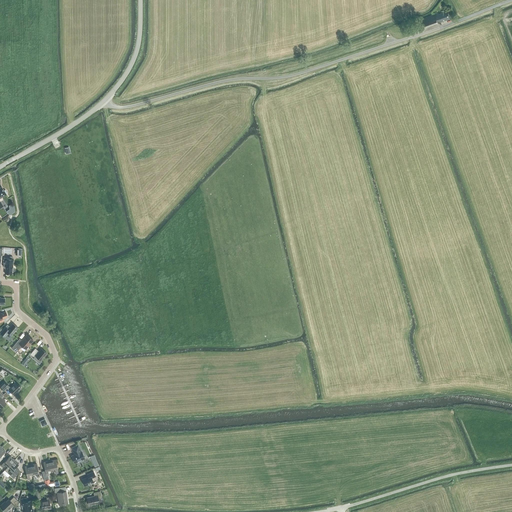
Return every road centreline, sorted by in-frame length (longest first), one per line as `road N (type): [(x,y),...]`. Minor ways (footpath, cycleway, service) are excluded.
road 1 (unclassified): [(103,100),(123,107),(230,79),(288,76),(402,40)]
road 2 (unclassified): [(319,511),(511,465)]
road 3 (residential): [(0,282),(15,286),(18,311),(55,353),(0,428)]
road 4 (residential): [(79,511),(57,449),(26,451),(0,430)]
road 5 (tertiary): [(0,167),(103,100)]
